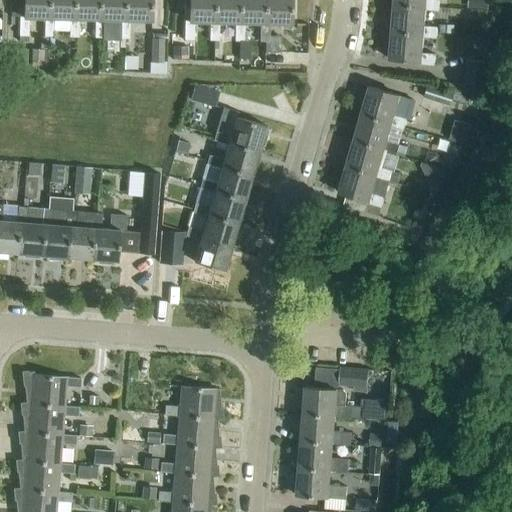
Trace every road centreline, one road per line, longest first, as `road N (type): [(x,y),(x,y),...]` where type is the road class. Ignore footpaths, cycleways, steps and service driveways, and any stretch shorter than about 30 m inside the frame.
road 1 (residential): [(260,349),(280,200),(337,46),(344,0)]
road 2 (residential): [(260,349),(0,326)]
road 3 (residential): [(250,511),(260,349)]
